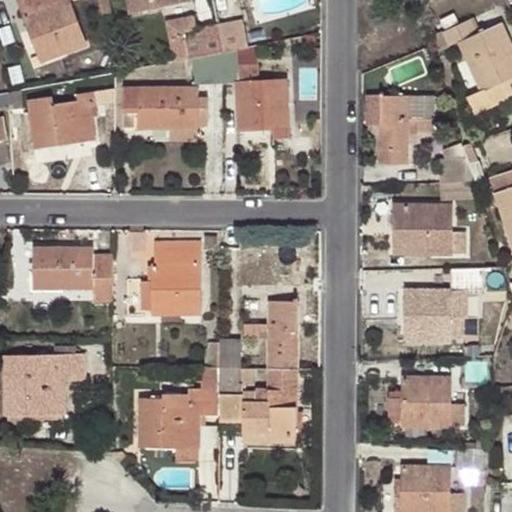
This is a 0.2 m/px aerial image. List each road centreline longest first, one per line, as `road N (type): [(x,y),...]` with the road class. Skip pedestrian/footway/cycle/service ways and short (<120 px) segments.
road 1 (residential): [(0,209),(333,212)]
road 2 (residential): [(333,212),(332,511)]
road 3 (residential): [(333,0),(333,212)]
